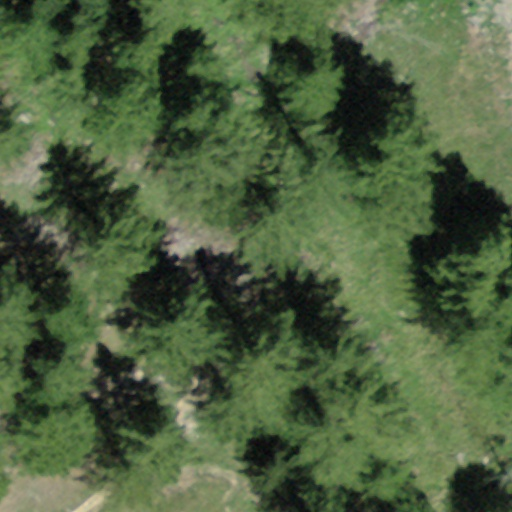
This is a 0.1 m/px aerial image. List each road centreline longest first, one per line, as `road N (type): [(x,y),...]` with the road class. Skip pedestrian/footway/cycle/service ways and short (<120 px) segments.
road 1 (track): [(0,178),(511,27)]
road 2 (track): [(511,278),(412,348),(235,511)]
